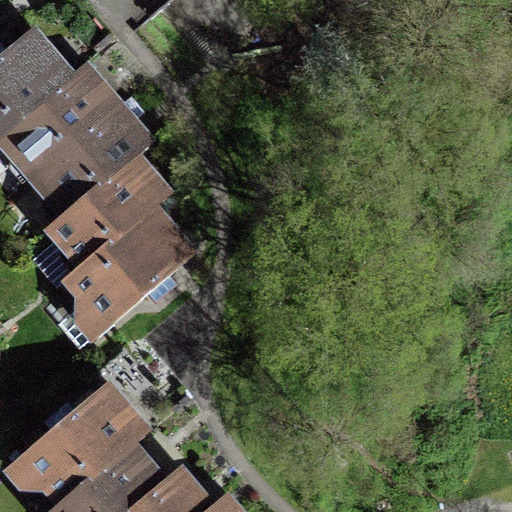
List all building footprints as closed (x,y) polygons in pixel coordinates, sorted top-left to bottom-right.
[(0,138),(2,137),(69,81),(30,33),(8,52),(0,42),(0,138)] [(69,81),(2,137),(34,176),(115,109),(82,70),(69,81)] [(115,109),(34,176),(67,215),(133,160),(147,148),(115,109)] [(133,160),(67,215),(52,227),(85,266),(150,211),(165,199),(133,160)] [(150,211),(85,266),(70,278),(89,301),(82,306),(82,320),(97,338),(149,294),(156,303),(177,285),(169,276),(190,259),(150,211)] [(51,431),(9,466),(25,486),(39,485),(44,481),(63,503),(128,448),(143,435),(103,388),(76,411),(67,402),(44,422),(51,431)] [(63,503),(52,511),(130,511),(160,486),(128,448),(63,503)] [(176,473),(160,486),(130,511),(208,511),(209,511),(176,473)] [(231,511),(222,501),(209,511),(208,511),(231,511)]
